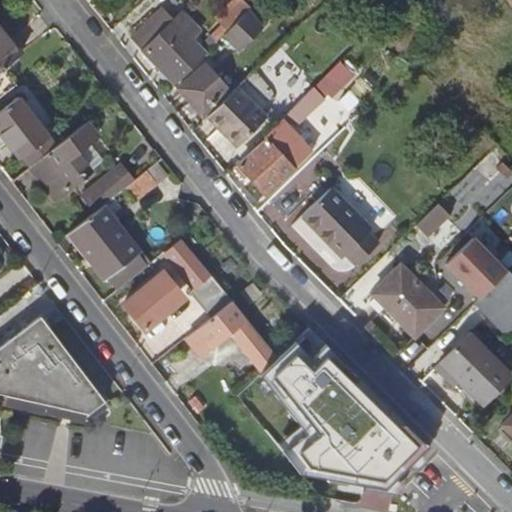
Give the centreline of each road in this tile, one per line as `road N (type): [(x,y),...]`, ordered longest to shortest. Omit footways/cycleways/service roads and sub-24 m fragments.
road 1 (residential): [(53,0),(238,230),(511,507)]
road 2 (residential): [(221,511),(204,461),(0,198)]
